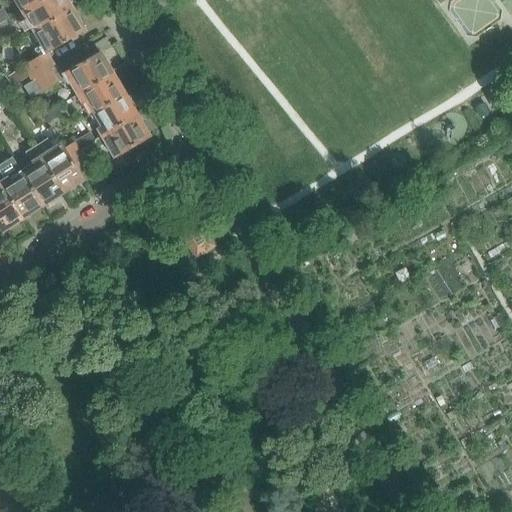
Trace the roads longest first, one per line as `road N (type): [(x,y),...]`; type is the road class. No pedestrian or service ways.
road 1 (primary): [(182,0),(276,96),(511,377)]
road 2 (residential): [(407,511),(195,147)]
road 3 (primary): [(511,294),(252,0)]
road 4 (residential): [(0,279),(195,147)]
road 5 (residential): [(195,147),(117,0)]
